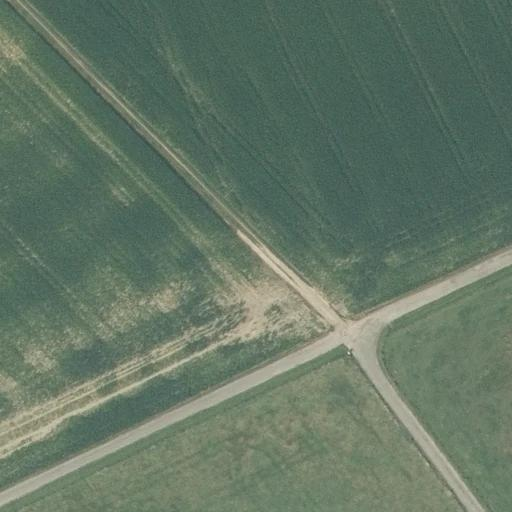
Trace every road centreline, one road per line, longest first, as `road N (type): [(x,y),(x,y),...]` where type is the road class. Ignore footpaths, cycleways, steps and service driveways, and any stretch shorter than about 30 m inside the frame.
road 1 (track): [(0,501),(511,258)]
road 2 (track): [(348,337),(14,0)]
